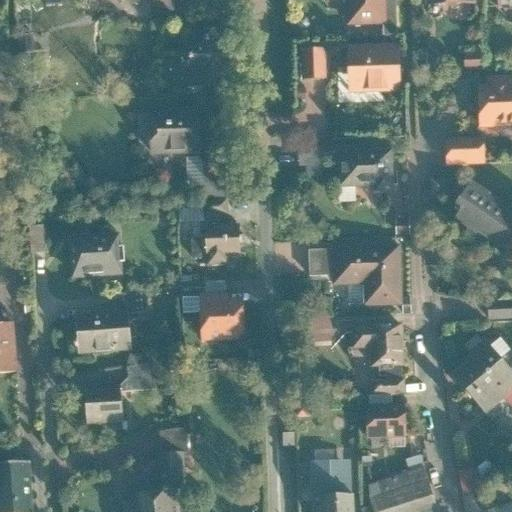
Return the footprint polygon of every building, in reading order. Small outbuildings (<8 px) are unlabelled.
[(153,0),(152,7),(173,11),(175,0),(153,0)] [(326,0),(327,6),(353,6),(353,30),(388,30),(388,40),(405,40),(404,0),(326,0)] [(511,0),(498,0),(498,8),(511,8),(511,0)] [(189,29),(192,62),(239,58),(237,25),(189,29)] [(408,46),(350,48),(352,98),(410,96),(408,46)] [(329,52),(306,52),(307,78),(329,77),(329,52)] [(241,82),(239,58),(192,62),(194,86),(241,82)] [(488,86),(477,86),(479,133),(511,131),(511,76),(488,78),(488,86)] [(211,111),(153,112),(154,157),(211,155),(210,127),(230,127),(230,101),(211,102),(211,111)] [(485,138),(447,140),(448,167),(486,165),(485,138)] [(322,175),(321,148),(302,149),(303,176),(322,175)] [(401,153),(344,154),(345,200),(382,199),(382,190),(402,190),(401,153)] [(511,209),(509,209),(471,183),(448,217),(503,251),(501,266),(511,268),(511,209)] [(251,227),(211,231),(214,266),(254,263),(251,227)] [(132,241),(75,243),(76,286),(125,285),(125,267),(133,267),(132,241)] [(409,247),(313,250),(314,287),(361,285),(362,305),(411,304),(409,247)] [(209,284),(184,284),(184,301),(205,301),(206,345),(250,344),(250,297),(209,298),(209,284)] [(120,313),(80,316),(83,357),(140,353),(137,316),(154,315),(152,293),(119,296),(120,313)] [(511,300),(487,302),(488,318),(511,316),(511,300)] [(331,345),(329,317),(304,318),(306,347),(331,345)] [(407,320),(351,322),(352,351),(368,350),(369,365),(409,364),(407,320)] [(20,325),(0,326),(0,379),(25,377),(20,325)] [(511,369),(489,343),(450,376),(485,418),(511,396),(511,369)] [(137,389),(88,390),(89,430),(135,429),(134,394),(166,393),(166,366),(137,367),(137,389)] [(398,397),(369,397),(370,438),(389,438),(389,448),(411,448),(410,405),(398,405),(398,397)] [(175,498),(131,500),(131,511),(183,511),(182,496),(200,495),(198,454),(172,455),(175,498)] [(335,455),(313,455),(313,492),(326,492),(325,511),(356,511),(356,454),(335,455)] [(37,511),(34,460),(0,461),(0,511),(37,511)] [(440,511),(427,464),(367,482),(375,511),(440,511)] [(461,491),(478,490),(476,467),(459,469),(461,491)]
